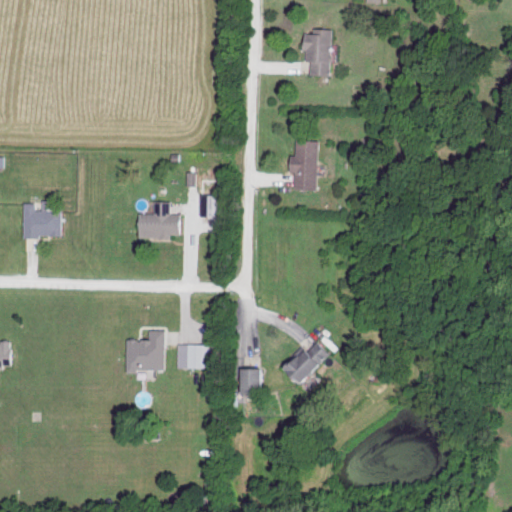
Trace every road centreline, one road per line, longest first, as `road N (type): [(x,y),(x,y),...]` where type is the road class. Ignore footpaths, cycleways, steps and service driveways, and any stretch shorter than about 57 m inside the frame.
road 1 (residential): [(249,0),(241,290)]
road 2 (residential): [(0,282),(241,290)]
